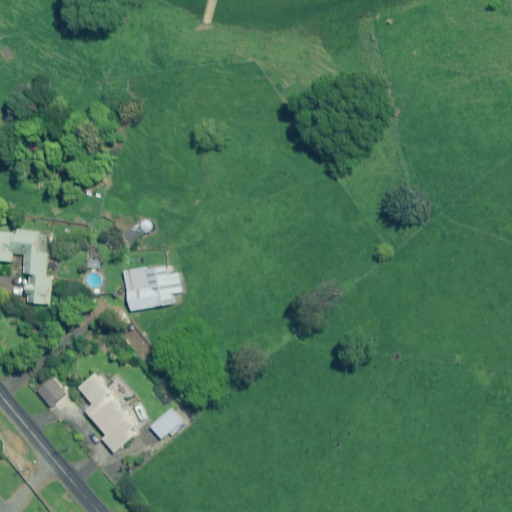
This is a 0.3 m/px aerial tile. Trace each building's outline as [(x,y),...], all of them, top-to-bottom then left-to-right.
[(157,227),(147,220),(141,228),(151,235),(157,227)] [(29,303),(52,304),(53,296),(57,296),(57,287),(53,287),(54,278),(50,278),(52,236),(42,235),(42,231),(21,230),(20,233),(0,232),(0,260),(14,261),(14,254),(26,254),(25,274),(31,274),(29,303)] [(172,276),(171,267),(151,270),(151,268),(128,272),(134,311),(177,304),(176,294),(186,292),(183,274),(172,276)] [(99,276),(80,275),(80,290),(99,290),(99,276)] [(127,406),(101,374),(84,389),(97,405),(90,412),(110,436),(106,439),(117,453),(138,436),(134,430),(140,425),(125,407),(127,406)] [(73,390),(61,378),(43,395),(55,408),(73,390)] [(186,421),(176,409),(154,427),(164,439),(186,421)]
